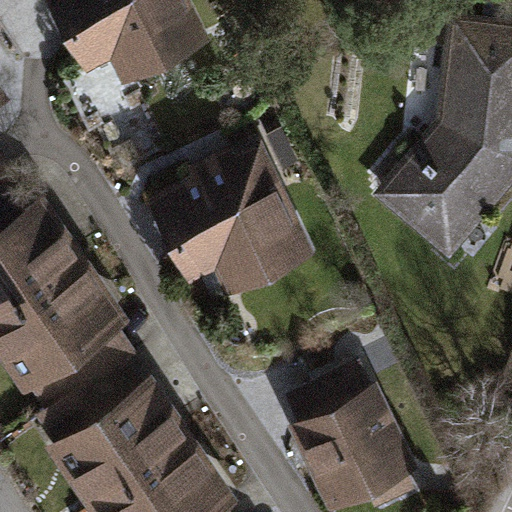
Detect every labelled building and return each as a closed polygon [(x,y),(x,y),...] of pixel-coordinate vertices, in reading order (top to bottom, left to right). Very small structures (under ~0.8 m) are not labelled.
[(196,0),(54,0),(85,63),(111,50),(123,74),(212,31),(196,0)] [(511,11),(449,6),(438,110),(373,187),(450,252),(511,179),(511,11)] [(0,77),(0,100),(11,93),(0,77)] [(190,163),(147,183),(189,274),(217,261),(227,283),(312,244),(260,131),(234,143),(231,137),(187,157),(190,163)] [(239,511),(232,501),(241,494),(153,364),(143,371),(130,353),(140,346),(122,320),(131,314),(44,185),(31,193),(16,172),(0,182),(0,353),(23,387),(31,382),(44,400),(34,406),(52,434),(45,439),(94,511),(239,511)] [(299,412),(288,417),(328,503),(368,484),(375,500),(418,480),(412,466),(419,462),(378,373),(374,375),(363,353),(287,388),(299,412)]
